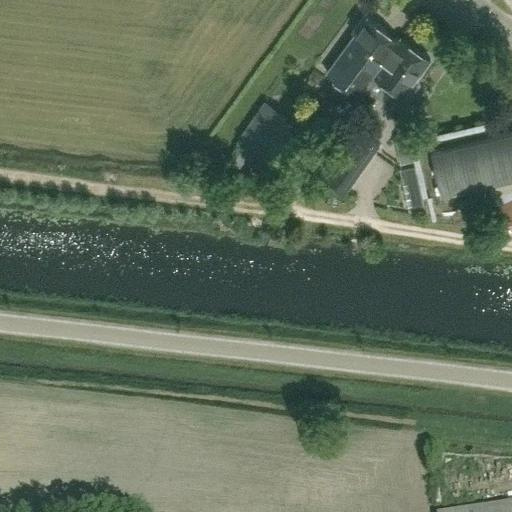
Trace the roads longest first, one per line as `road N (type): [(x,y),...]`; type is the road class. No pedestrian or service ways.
road 1 (track): [(0,175),(511,248)]
road 2 (unclassified): [(511,381),(0,323)]
